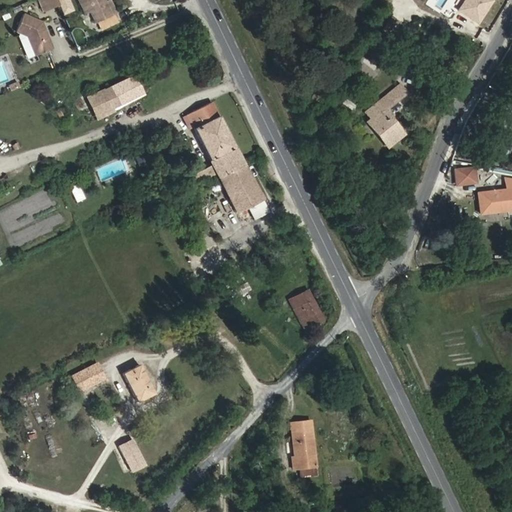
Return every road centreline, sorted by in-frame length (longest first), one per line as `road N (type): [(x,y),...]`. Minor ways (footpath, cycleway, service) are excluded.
road 1 (secondary): [(207,0),(355,308)]
road 2 (residential): [(355,308),(403,246),(466,94),(511,19)]
road 3 (track): [(161,511),(355,308)]
road 4 (secondary): [(355,308),(454,511)]
road 5 (track): [(114,511),(0,470)]
